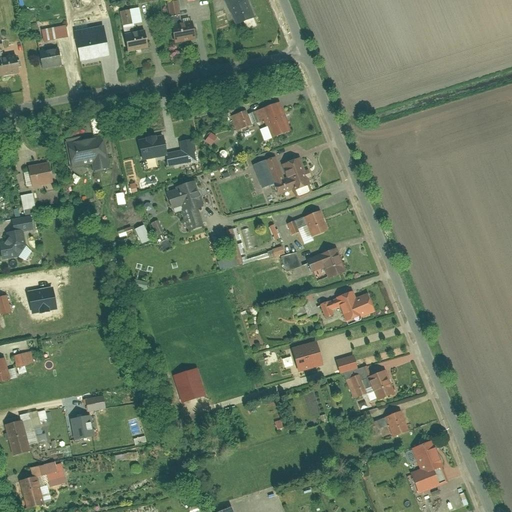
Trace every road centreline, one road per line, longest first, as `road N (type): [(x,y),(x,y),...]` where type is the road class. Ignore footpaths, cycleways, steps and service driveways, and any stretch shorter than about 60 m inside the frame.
road 1 (unclassified): [(490,511),(304,50)]
road 2 (residential): [(304,50),(0,113)]
